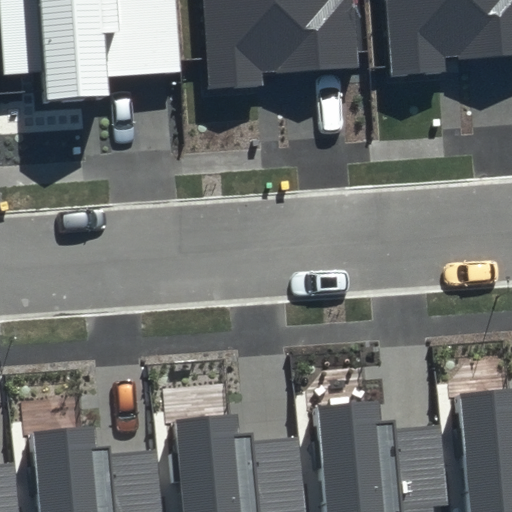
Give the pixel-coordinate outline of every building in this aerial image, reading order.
[(181,73),(176,0),(0,0),(0,21),(3,75),(42,73),(44,101),(110,97),(109,77),(181,73)] [(201,0),(208,89),(264,85),(263,73),(358,66),(353,0),(201,0)] [(511,0),(385,0),(390,76),(447,72),(446,60),(511,56),(511,0)] [(511,511),(511,389),(456,395),(466,511),(511,511)] [(380,402),(314,408),(323,511),(434,511),(434,506),(449,505),(442,426),(396,430),(396,420),(381,422),(380,402)] [(238,413),(173,419),(180,511),(306,511),(300,437),(254,442),(253,432),(239,433),(238,413)] [(96,427),(31,432),(38,511),(163,511),(158,451),(113,455),(112,445),(98,446),(96,427)] [(0,511),(18,511),(14,463),(0,464),(0,511)]
